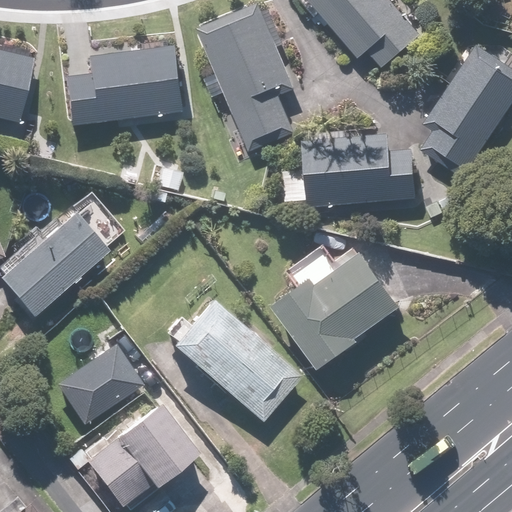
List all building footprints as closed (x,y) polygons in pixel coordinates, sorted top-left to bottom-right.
[(394,0),(313,0),(362,57),(371,49),(385,65),(423,33),(394,0)] [(261,1),(202,27),(255,149),(298,131),(282,94),(299,87),(261,1)] [(67,74),(74,123),(187,109),(179,45),(91,56),(92,71),(67,74)] [(424,151),(467,178),(511,108),(511,66),(479,45),(429,124),(438,130),(424,151)] [(0,116),(21,121),(36,57),(0,49),(0,116)] [(391,132),(305,139),(311,206),(420,197),(416,147),(393,149),(391,132)] [(85,218),(76,208),(17,263),(10,255),(0,264),(0,273),(38,315),(112,247),(109,244),(125,229),(101,203),(85,218)] [(407,303),(368,248),(323,279),(318,273),(278,301),(323,365),(361,338),(360,336),(407,303)] [(304,373),(215,296),(175,342),(264,418),(304,373)] [(145,386),(115,342),(57,381),(86,425),(145,386)] [(161,401),(88,458),(124,504),(157,479),(160,483),(200,452),(161,401)] [(42,511),(32,499),(15,511),(42,511)]
